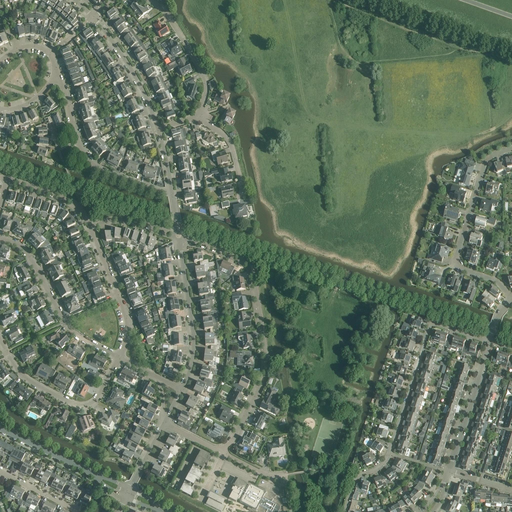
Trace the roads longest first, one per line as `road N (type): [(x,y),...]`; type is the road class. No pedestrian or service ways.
road 1 (residential): [(344,511),(354,477),(389,453),(428,327),(489,342)]
road 2 (residential): [(222,447),(264,377),(254,279),(242,258),(178,235)]
road 3 (residential): [(511,149),(488,161),(457,259),(462,269),(499,282),(511,299)]
road 4 (residential): [(6,352),(23,376),(79,405),(98,397),(119,357)]
road 5 (residential): [(181,389),(194,346),(178,235)]
road 6 (residential): [(201,115),(202,74),(164,12),(141,0)]
road 7 (residential): [(90,228),(127,321),(119,357)]
road 8 (residential): [(449,470),(489,342)]
road 9 (residential): [(158,129),(129,66),(92,17)]
